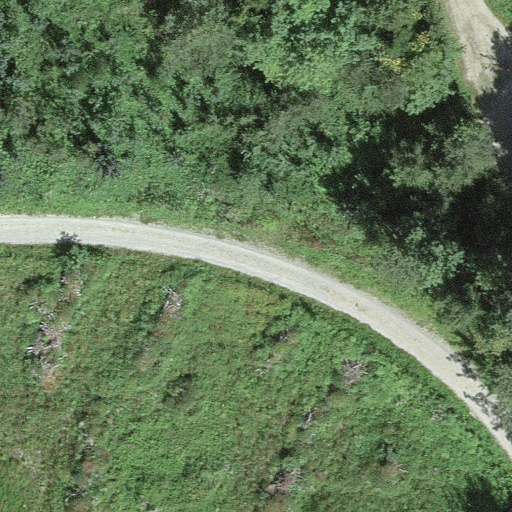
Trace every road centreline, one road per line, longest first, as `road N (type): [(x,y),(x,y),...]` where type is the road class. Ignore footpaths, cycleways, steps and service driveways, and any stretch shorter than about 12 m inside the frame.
road 1 (track): [(0,192),(74,180),(343,271),(511,433)]
road 2 (track): [(511,143),(458,0)]
